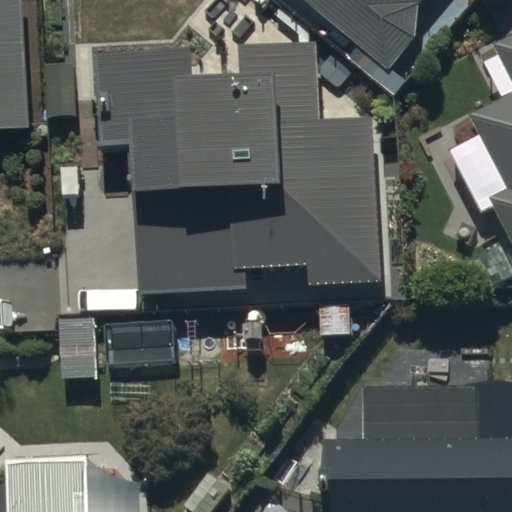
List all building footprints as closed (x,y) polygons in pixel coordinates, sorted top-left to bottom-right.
[(0,0),(0,145),(31,144),(21,0),(0,0)] [(296,0),(349,45),(339,57),(376,87),(385,76),(391,81),(448,13),(432,0),(296,0)] [(187,50),(94,55),(98,145),(131,144),(139,294),(247,289),(246,269),(305,266),(306,287),(382,284),(374,116),(322,119),(318,39),(237,43),(239,75),(188,77),(187,50)] [(509,198),(491,207),(511,249),(511,43),(479,60),(500,103),(469,119),(509,198)] [(511,511),(511,394),(367,396),(368,460),(331,460),(331,511),(511,511)] [(8,511),(94,511),(93,464),(7,467),(8,511)]
